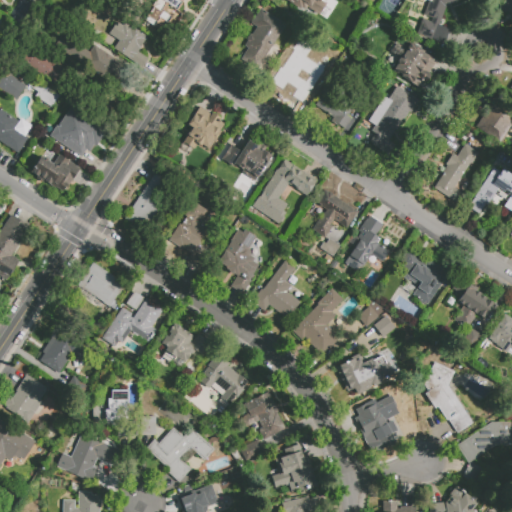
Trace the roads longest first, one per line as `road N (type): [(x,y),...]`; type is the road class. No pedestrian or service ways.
road 1 (residential): [(350,511),(341,458),(279,358),(0,178)]
road 2 (tertiary): [(233,0),(0,349)]
road 3 (residential): [(511,275),(190,63)]
road 4 (residential): [(482,57),(389,196)]
